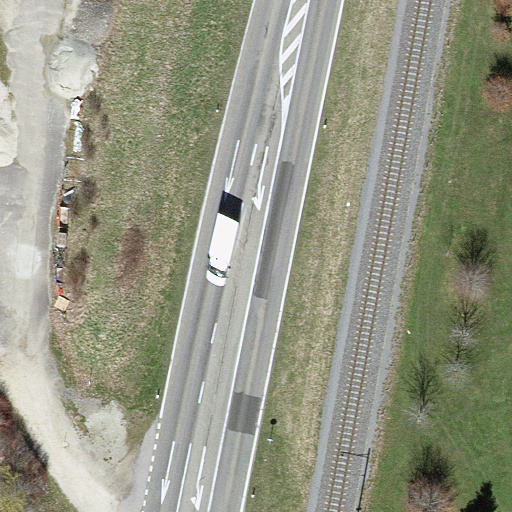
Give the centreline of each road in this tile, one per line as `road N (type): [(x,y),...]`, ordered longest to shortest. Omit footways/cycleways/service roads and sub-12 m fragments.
road 1 (primary): [(205,511),(305,0)]
road 2 (track): [(8,373),(33,103),(21,0)]
road 3 (track): [(0,368),(27,394),(63,462),(104,511)]
